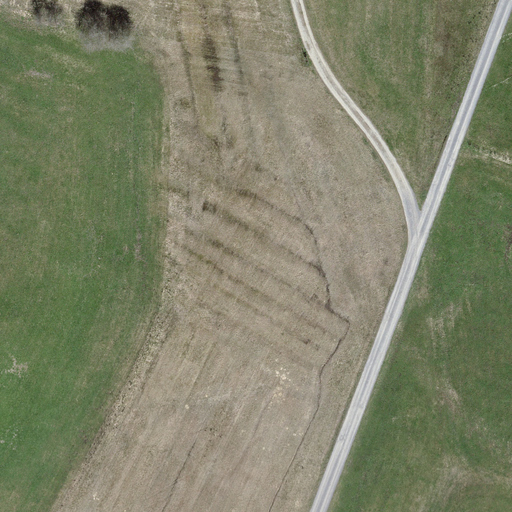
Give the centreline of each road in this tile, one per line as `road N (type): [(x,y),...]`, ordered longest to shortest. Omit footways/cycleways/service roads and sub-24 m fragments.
road 1 (track): [(318,511),(511,4)]
road 2 (track): [(294,0),(311,50),(379,154),(416,258)]
